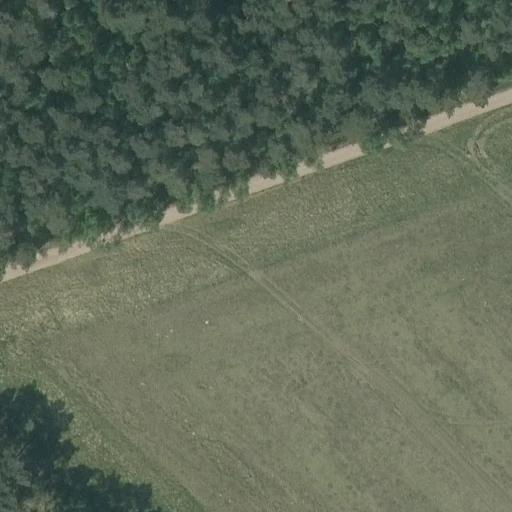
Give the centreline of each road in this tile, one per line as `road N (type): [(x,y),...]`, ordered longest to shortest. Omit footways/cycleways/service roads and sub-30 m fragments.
road 1 (track): [(0,275),(511,98)]
road 2 (track): [(223,0),(346,156)]
